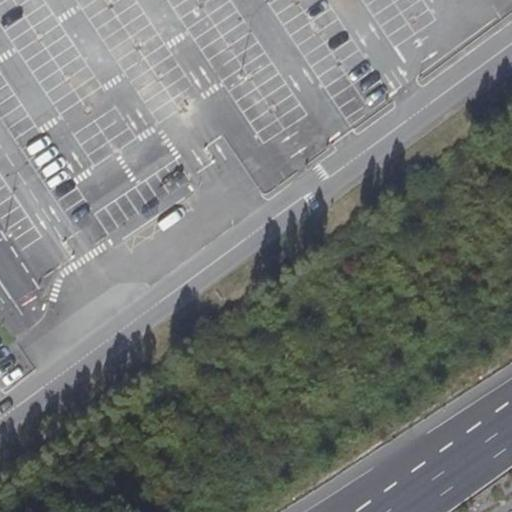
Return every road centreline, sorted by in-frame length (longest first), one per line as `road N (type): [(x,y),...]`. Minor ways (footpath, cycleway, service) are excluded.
road 1 (unknown): [(249,0),(355,158)]
road 2 (trunk): [(511,422),(386,511)]
